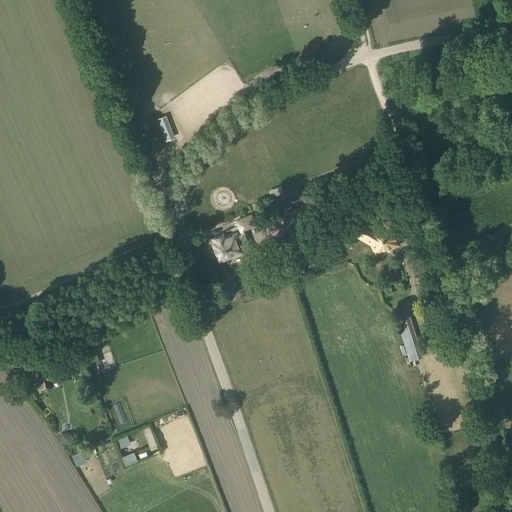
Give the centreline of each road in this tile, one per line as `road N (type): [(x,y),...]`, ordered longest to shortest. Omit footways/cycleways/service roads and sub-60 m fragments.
road 1 (unclassified): [(267,511),(184,268),(177,197),(188,175),(211,143),(276,95),(369,56),(511,25)]
road 2 (track): [(508,511),(509,488),(369,56)]
road 3 (track): [(177,197),(137,135),(86,0)]
road 4 (track): [(10,320),(99,329),(153,298),(184,268)]
